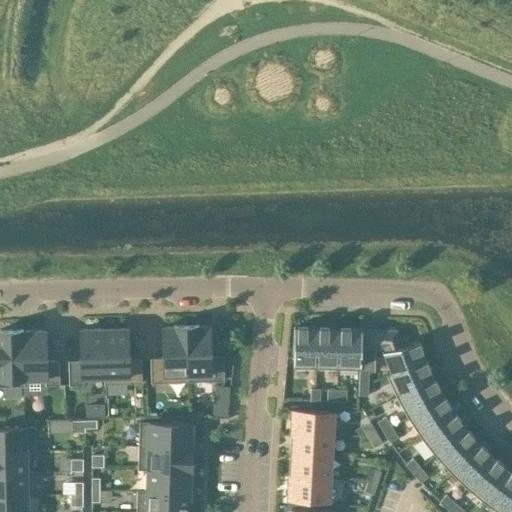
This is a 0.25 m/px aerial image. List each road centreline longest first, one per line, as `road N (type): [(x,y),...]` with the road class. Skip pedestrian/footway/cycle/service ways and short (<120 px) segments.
road 1 (residential): [(268,290),(436,294),(461,352),(511,421)]
road 2 (residential): [(0,294),(268,290)]
road 3 (residential): [(253,511),(268,290)]
